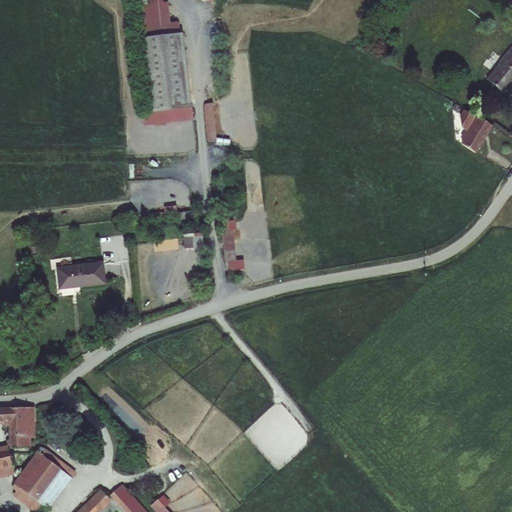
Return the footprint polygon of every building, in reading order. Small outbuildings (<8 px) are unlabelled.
[(193,115),(184,29),(144,33),(152,118),(193,115)] [(511,43),(491,70),(495,73),(492,76),(504,85),(511,75),(511,43)] [(206,102),(208,141),(218,140),(216,101),(206,102)] [(475,146),(492,120),(483,114),(482,115),(477,112),(476,112),(465,106),(461,113),(462,121),(467,124),(462,132),(464,133),(462,137),(475,146)] [(224,229),(226,269),(238,269),(236,228),(224,229)] [(205,246),(205,235),(185,235),(186,247),(205,246)] [(101,256),(70,260),(72,281),(79,280),(79,277),(104,274),(101,256)] [(70,260),(56,262),(59,283),(72,281),(70,260)] [(0,406),(0,420),(10,420),(10,423),(34,422),(33,406),(0,406)] [(34,437),(34,422),(10,423),(11,446),(30,446),(30,437),(34,437)] [(0,466),(13,464),(9,447),(0,448),(0,466)] [(14,475),(36,492),(59,464),(37,447),(14,475)] [(102,511),(113,503),(121,511),(150,511),(124,483),(110,496),(103,488),(76,511),(102,511)] [(158,511),(173,511),(160,497),(152,505),(158,511)]
